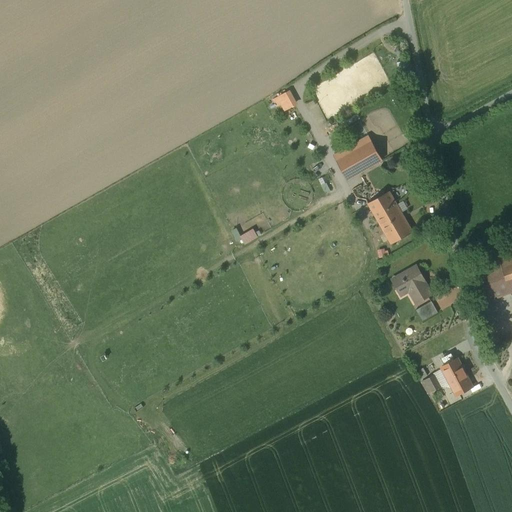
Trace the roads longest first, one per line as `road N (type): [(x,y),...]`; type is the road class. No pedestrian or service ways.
road 1 (unclassified): [(511,410),(471,337),(430,135)]
road 2 (unclassified): [(430,135),(406,0)]
